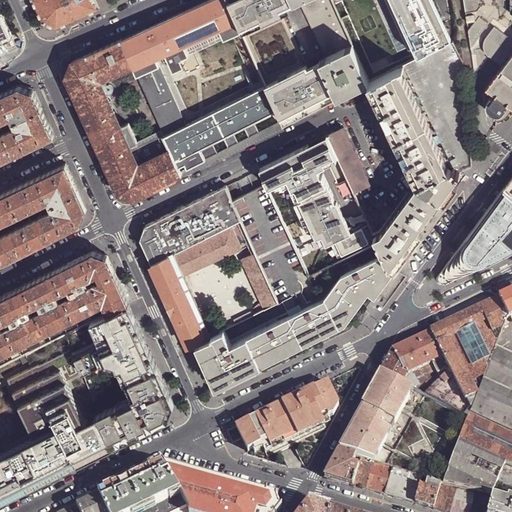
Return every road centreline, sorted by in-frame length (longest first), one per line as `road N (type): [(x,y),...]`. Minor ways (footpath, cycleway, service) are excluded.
road 1 (residential): [(114,222),(338,113),(368,108)]
road 2 (residential): [(203,423),(114,222)]
road 3 (residential): [(203,423),(391,330)]
road 4 (residential): [(511,159),(412,289),(391,330)]
road 5 (residential): [(391,330),(305,488)]
road 6 (residential): [(26,511),(187,431)]
road 7 (residential): [(164,0),(39,57)]
road 8 (residential): [(391,330),(511,270)]
road 9 (residential): [(187,431),(214,457),(305,488)]
road 10 (residential): [(0,278),(114,222)]
